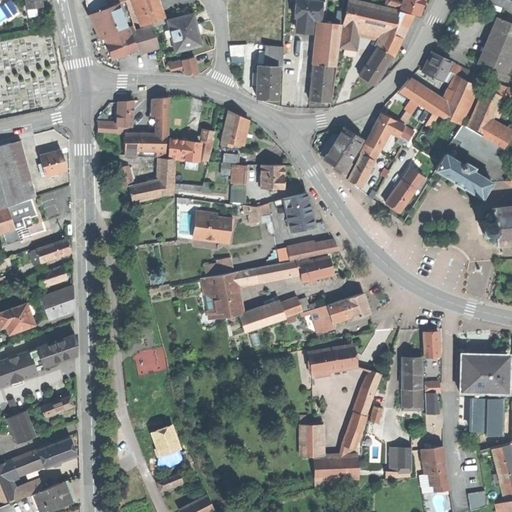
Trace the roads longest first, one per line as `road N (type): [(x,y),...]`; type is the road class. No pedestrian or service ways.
road 1 (residential): [(84,210),(110,247),(122,417),(165,511)]
road 2 (residential): [(286,132),(348,228),(397,274),(442,302),(511,320)]
road 3 (secondary): [(84,210),(94,511)]
road 4 (residential): [(286,132),(352,110),(386,88),(416,55),(443,0)]
road 5 (residential): [(82,86),(177,83),(218,92)]
